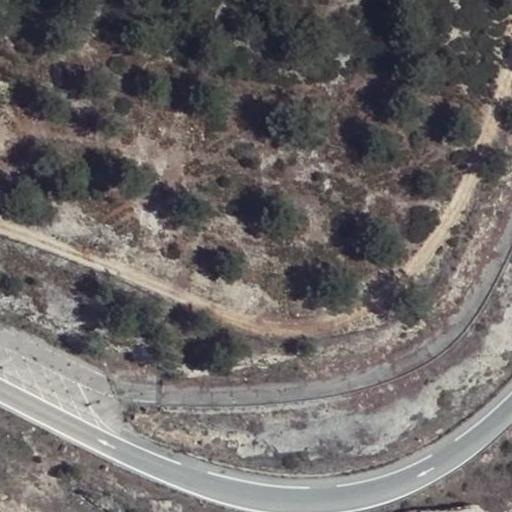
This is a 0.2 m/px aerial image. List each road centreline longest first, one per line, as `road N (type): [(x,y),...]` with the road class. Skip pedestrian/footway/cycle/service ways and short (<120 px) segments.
road 1 (track): [(511,68),(435,243),(404,284),(317,326),(263,327),(0,226)]
road 2 (residential): [(511,265),(467,329),(410,372),(326,392),(225,389),(130,374),(0,323)]
road 3 (motorway): [(511,399),(454,447),(385,484),(309,501),(225,483),(0,377)]
